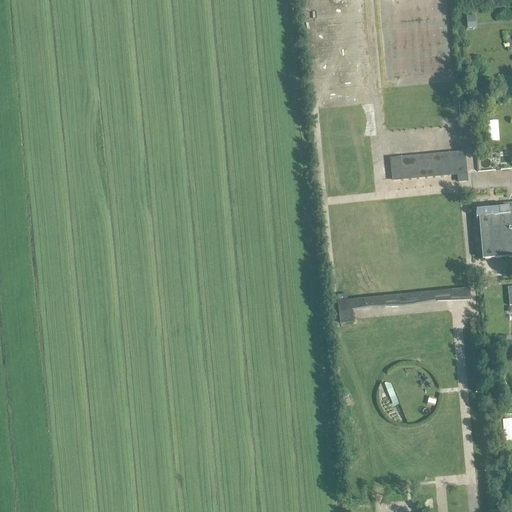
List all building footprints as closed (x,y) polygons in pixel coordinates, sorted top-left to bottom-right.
[(467,29),(476,28),(475,16),(466,17),(467,29)] [(465,153),(389,159),(391,181),(458,175),(459,183),(467,182),(465,153)] [(475,212),(475,218),(478,218),(481,260),(511,257),(511,203),(505,204),(506,205),(507,205),(507,207),(477,210),(475,210),(475,212)] [(346,296),(337,297),(340,325),(352,323),(350,311),(371,308),(404,307),(437,301),(470,300),(469,289),(347,301),(346,296)] [(499,337),(499,344),(511,345),(511,337),(499,337)]
